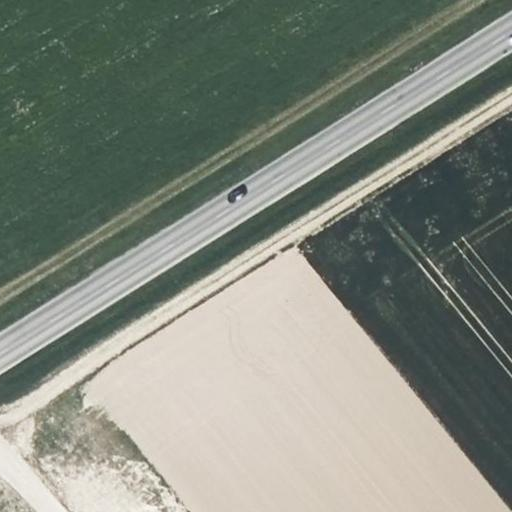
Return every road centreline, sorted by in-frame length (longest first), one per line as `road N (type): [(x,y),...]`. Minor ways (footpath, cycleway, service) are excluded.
road 1 (track): [(0,425),(511,97)]
road 2 (secondary): [(0,347),(511,33)]
road 3 (track): [(478,0),(0,299)]
